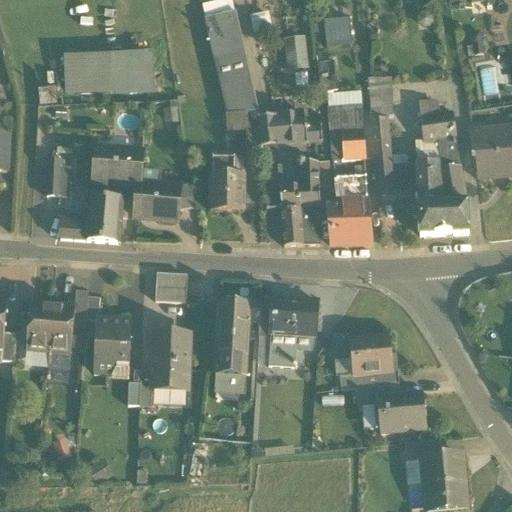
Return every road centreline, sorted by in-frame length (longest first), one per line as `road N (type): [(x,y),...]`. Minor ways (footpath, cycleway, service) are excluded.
road 1 (unclassified): [(0,250),(285,269),(425,268)]
road 2 (track): [(20,252),(28,114),(20,30)]
road 3 (unclassified): [(425,268),(435,320),(511,454)]
